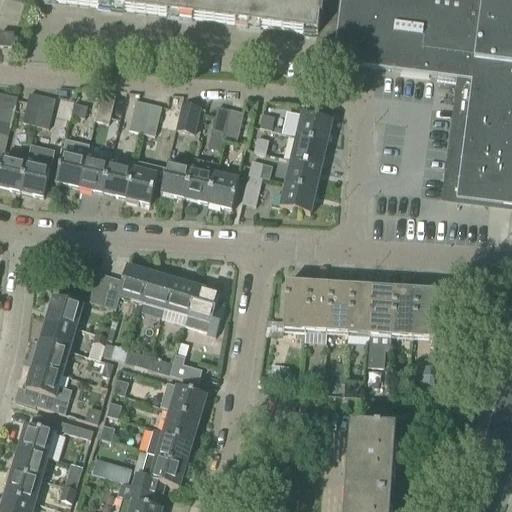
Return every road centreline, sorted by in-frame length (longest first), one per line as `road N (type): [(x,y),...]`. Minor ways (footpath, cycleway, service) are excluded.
road 1 (residential): [(259,248),(18,233)]
road 2 (residential): [(235,415),(259,248)]
road 3 (residential): [(235,415),(331,445),(327,511)]
road 4 (residential): [(511,266),(350,252)]
road 5 (unclassified): [(350,252),(362,107)]
road 6 (residential): [(0,377),(18,233)]
